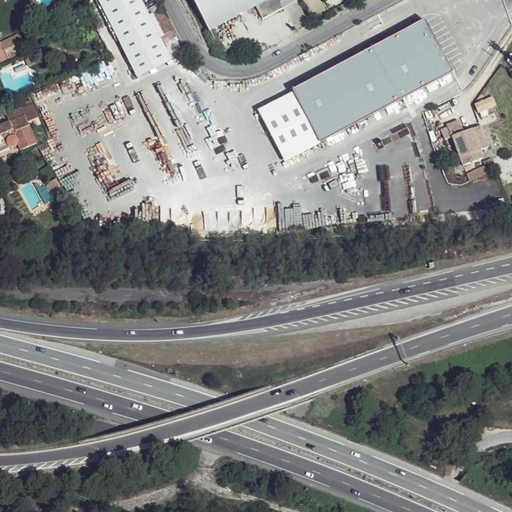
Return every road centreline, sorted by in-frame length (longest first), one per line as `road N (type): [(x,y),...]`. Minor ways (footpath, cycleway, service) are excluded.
road 1 (motorway): [(0,463),(101,450),(511,315)]
road 2 (motorway): [(480,511),(287,430),(0,342)]
road 3 (motorway): [(446,282),(167,334),(101,335),(0,321)]
road 4 (motorway): [(0,370),(266,451),(411,511)]
road 5 (unclassified): [(169,0),(201,57),(230,71),(263,64),(384,0)]
